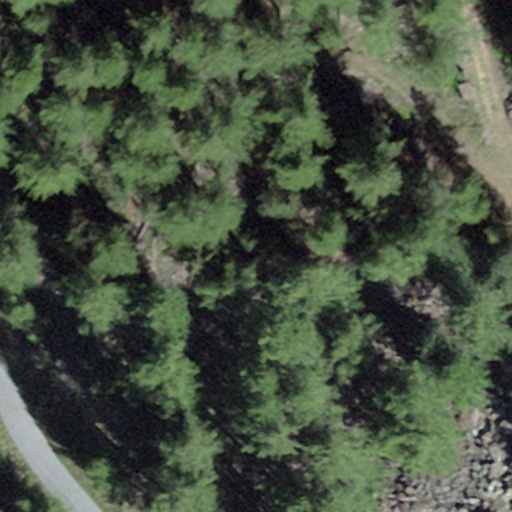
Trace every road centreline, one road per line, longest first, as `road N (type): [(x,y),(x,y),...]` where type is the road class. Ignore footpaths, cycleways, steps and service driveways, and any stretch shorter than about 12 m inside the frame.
road 1 (track): [(236,0),(313,111),(454,199),(508,215)]
road 2 (track): [(0,381),(31,445),(80,511)]
road 3 (track): [(511,119),(487,0)]
